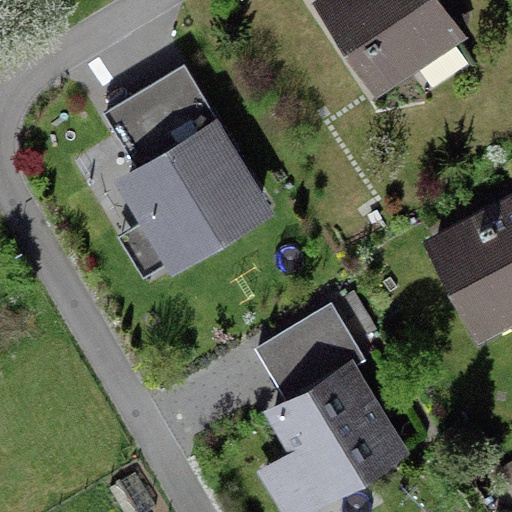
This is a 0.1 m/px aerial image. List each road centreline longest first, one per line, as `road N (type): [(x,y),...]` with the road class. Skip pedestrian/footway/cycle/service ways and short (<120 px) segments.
road 1 (residential): [(198,511),(2,152),(0,126)]
road 2 (residential): [(0,112),(26,77),(155,0)]
